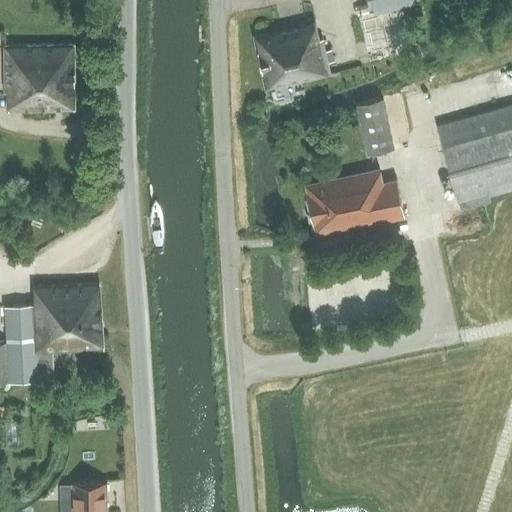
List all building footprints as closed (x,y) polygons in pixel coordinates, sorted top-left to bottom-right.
[(414,0),(371,0),(374,12),(415,2),(414,0)] [(315,21),(254,35),(266,87),(327,73),(331,72),(323,38),(319,39),(315,21)] [(391,27),(370,34),(375,50),(396,44),(391,27)] [(9,91),(9,109),(75,109),(75,43),(5,44),(5,91),(9,91)] [(393,139),(407,136),(398,94),(356,103),(367,155),(395,148),(393,139)] [(511,104),(436,126),(442,145),(460,209),(491,201),(490,195),(511,189),(511,104)] [(316,235),(406,216),(397,177),(383,180),(380,166),(305,183),(316,235)] [(5,304),(6,327),(7,341),(0,341),(0,381),(11,381),(55,379),(53,350),(104,348),(100,282),(34,285),(35,303),(32,303),(5,304)] [(107,511),(107,484),(73,484),(73,511),(107,511)] [(15,511),(34,511),(28,502),(15,511)]
